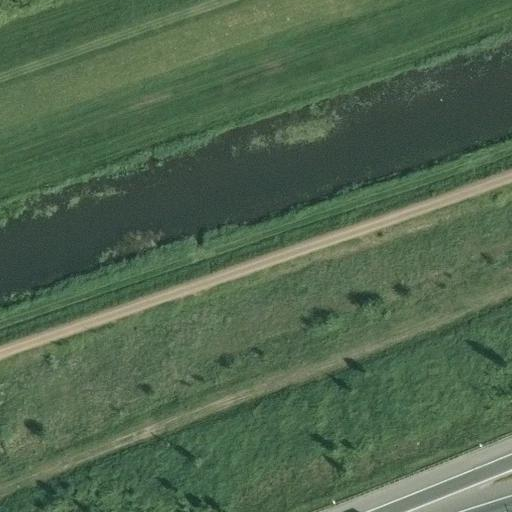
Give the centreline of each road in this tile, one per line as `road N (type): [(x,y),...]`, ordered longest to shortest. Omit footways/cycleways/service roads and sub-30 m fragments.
road 1 (track): [(0,357),(511,178)]
road 2 (motorway): [(511,460),(387,511)]
